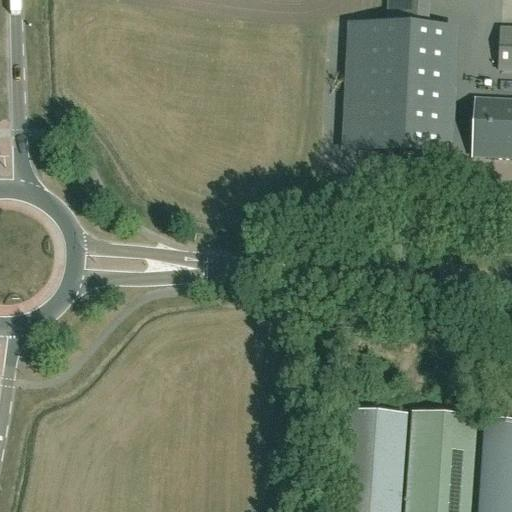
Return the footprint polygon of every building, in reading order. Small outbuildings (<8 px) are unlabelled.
[(443,32),(364,28),(358,153),(437,157),(443,32)] [(511,73),(511,33),(500,32),(498,73),(511,73)] [(511,103),(476,102),(473,160),(511,162),(511,103)] [(341,201),(373,202),(373,182),(342,181),(341,201)] [(348,415),(341,511),(399,511),(406,419),(348,415)] [(412,419),(405,511),(469,511),(476,424),(412,419)] [(478,511),(511,511),(511,426),(484,425),(478,511)]
